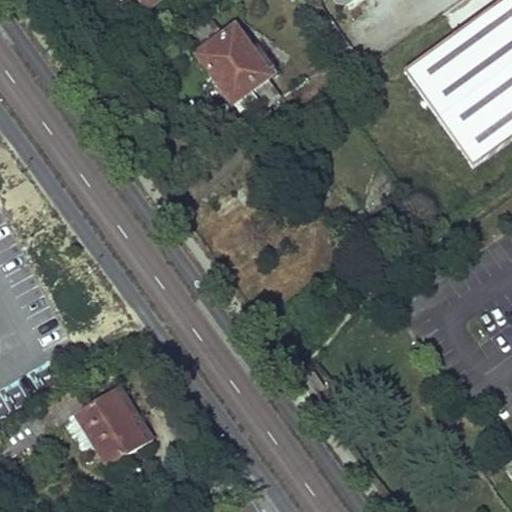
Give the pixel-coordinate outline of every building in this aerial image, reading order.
[(114,0),(119,6),(127,0),(138,0),(147,11),(161,0),(114,0)] [(511,0),(507,0),(404,74),(410,83),(474,171),(511,143),(511,0)] [(202,22),(185,35),(193,48),(211,36),(202,22)] [(211,36),(193,48),(241,116),(260,104),(251,91),(270,77),(236,29),(216,44),(211,36)] [(163,35),(151,44),(158,55),(169,46),(163,35)] [(73,390),(3,435),(16,456),(67,423),(78,415),(96,444),(112,469),(144,449),(111,395),(86,411),(73,390)] [(78,415),(67,423),(85,451),(96,444),(78,415)]
